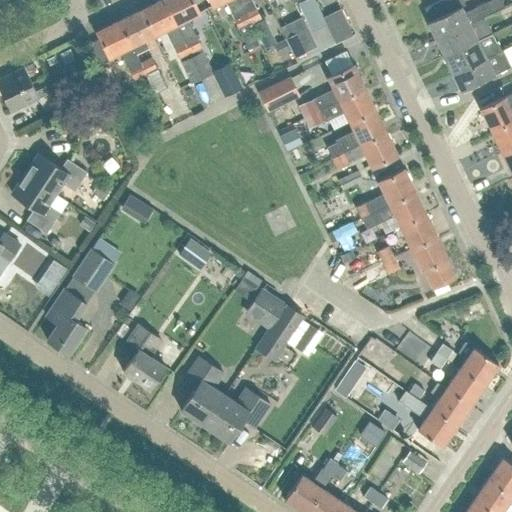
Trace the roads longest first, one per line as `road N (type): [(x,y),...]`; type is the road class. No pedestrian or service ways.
road 1 (residential): [(274,511),(0,325)]
road 2 (residential): [(511,285),(355,0)]
road 3 (tertiary): [(140,511),(0,417)]
road 4 (residential): [(432,511),(511,394)]
